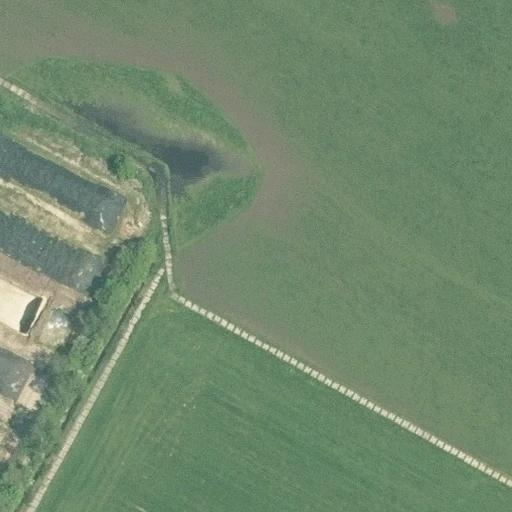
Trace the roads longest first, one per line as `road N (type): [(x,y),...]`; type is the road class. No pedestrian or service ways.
road 1 (track): [(0,84),(158,172),(173,301),(511,488)]
road 2 (track): [(169,263),(33,511)]
